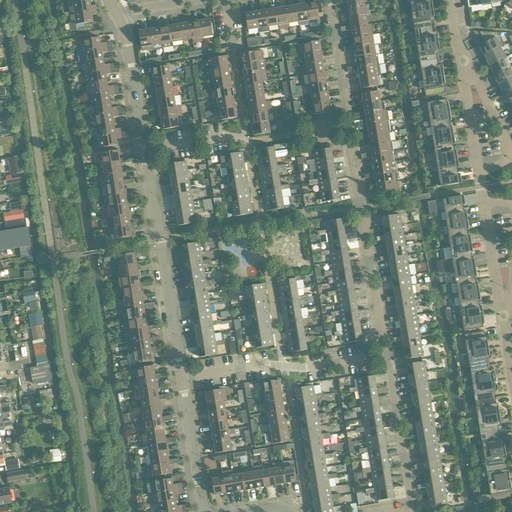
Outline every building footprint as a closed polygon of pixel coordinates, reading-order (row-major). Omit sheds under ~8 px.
[(73,7),(74,14),(96,10),(96,6),(91,6),(89,0),(88,0),(84,1),(84,0),(66,0),(68,5),(71,7),(73,7)] [(409,0),(412,13),(433,10),(432,3),(431,0),(409,0)] [(317,2),(306,4),(309,23),(309,25),(320,23),(317,2)] [(306,4),(296,6),(299,22),(299,25),(309,23),(306,4)] [(350,18),(366,15),(370,15),(369,5),(364,5),(348,8),(348,6),(342,7),(343,11),(348,10),(350,18)] [(296,6),(286,7),(289,24),(299,22),(296,6)] [(286,7),(276,9),(279,25),(279,30),(289,28),(289,24),(286,7)] [(276,9),(266,10),(268,27),(279,25),(276,9)] [(75,21),(70,22),(69,24),(70,32),(89,29),(88,23),(94,22),(92,16),(97,15),(96,10),(74,14),(75,21)] [(266,10),(256,12),(258,29),(268,27),(266,10)] [(412,13),(414,30),(435,27),(434,21),(435,21),(435,17),(433,10),(412,13)] [(258,29),(256,12),(245,14),(248,30),(258,29)] [(351,28),(368,25),(366,15),(350,18),(351,26),(351,28)] [(210,20),(200,21),(202,38),(213,36),(210,20)] [(200,21),(190,23),(192,39),(193,43),(203,42),(202,38),(200,21)] [(190,23),(180,24),(182,41),(192,39),(190,23)] [(180,24),(170,26),(172,43),(182,41),(180,24)] [(353,38),(374,35),(372,25),(368,25),(351,28),(351,26),(346,27),(346,31),(352,30),(353,38)] [(170,26),(159,28),(162,44),(163,48),(173,46),(172,43),(170,26)] [(414,30),(417,47),(439,43),(438,36),(437,32),(436,32),(435,27),(414,30)] [(162,44),(159,28),(149,29),(152,46),(153,49),(153,50),(163,49),(163,48),(162,44)] [(152,46),(149,29),(139,31),(142,51),(153,49),(152,46)] [(479,46),(484,56),(501,48),(505,46),(498,33),(479,32),(479,33),(480,33),(482,38),(485,43),(479,46)] [(355,48),(375,45),(374,35),(353,38),(354,46),(355,48)] [(78,41),(80,52),(112,47),(111,42),(101,44),(100,38),(78,41)] [(298,45),(300,55),(305,55),(321,52),(319,41),(298,45)] [(417,47),(420,64),(440,60),(439,55),(441,55),(440,51),(439,43),(417,47)] [(356,58),(377,55),(375,45),(355,48),(354,46),(349,47),(350,51),(355,50),(356,58)] [(81,63),(86,62),(103,59),(102,53),(113,52),(112,47),(80,52),(81,63)] [(484,56),(489,66),(506,57),(501,48),(484,56)] [(241,54),(242,65),(264,61),(262,51),(241,54)] [(305,55),(306,65),(323,62),(321,52),(305,55)] [(356,58),(358,66),(358,68),(380,65),(379,55),(377,55),(356,58)] [(210,59),(212,70),(228,67),(227,56),(210,59)] [(489,66),(494,75),(510,67),(506,57),(489,66)] [(86,62),(88,73),(115,68),(115,64),(104,65),(103,59),(86,62)] [(420,64),(423,80),(444,76),(443,69),(442,65),(441,66),(440,60),(420,64)] [(242,65),(244,75),(265,71),(264,61),(242,65)] [(306,65),(308,75),(324,72),(323,62),(306,65)] [(358,70),(360,78),(376,76),(382,75),(380,65),(358,68),(358,66),(352,67),(353,71),(358,70)] [(152,68),(154,79),(171,76),(169,66),(152,68)] [(212,70),(214,80),(230,77),(228,67),(212,70)] [(494,75),(499,85),(511,78),(511,70),(510,67),(494,75)] [(85,84),(90,84),(107,81),(106,75),(116,73),(115,68),(88,73),(83,74),(85,84)] [(244,75),(246,85),(262,82),(267,81),(265,71),(244,75)] [(308,75),(310,85),(326,82),(324,72),(308,75)] [(154,79),(156,89),(172,86),(171,76),(154,79)] [(376,76),(360,78),(361,89),(378,86),(376,76)] [(444,76),(423,80),(425,97),(446,94),(445,88),(446,88),(445,84),(446,84),(444,76)] [(214,80),(215,90),(232,87),(230,77),(214,80)] [(511,78),(499,85),(503,95),(511,90),(511,78)] [(90,84),(91,94),(119,90),(118,85),(108,87),(107,81),(90,84)] [(246,85),(247,95),(264,92),(262,82),(246,85)] [(310,85),(311,95),(328,92),(326,82),(310,85)] [(156,89),(157,99),(174,97),(172,86),(156,89)] [(215,90),(217,100),(233,97),(232,87),(215,90)] [(91,94),(93,105),(110,102),(109,96),(120,95),(119,90),(91,94)] [(511,90),(503,95),(508,105),(511,102),(511,90)] [(364,105),(380,102),(379,91),(362,94),(364,105)] [(247,95),(249,105),(265,102),(264,92),(247,95)] [(311,95),(313,105),(329,102),(328,92),(311,95)] [(157,99),(159,109),(176,107),(174,97),(157,99)] [(217,100),(219,110),(235,107),(233,97),(217,100)] [(424,114),(425,116),(450,112),(449,103),(447,103),(446,100),(427,103),(428,114),(424,114)] [(365,115),(382,112),(385,111),(384,101),(380,102),(364,105),(365,113),(365,115)] [(93,105),(95,116),(122,111),(122,107),(111,108),(110,102),(93,105)] [(249,105),(251,115),(267,112),(272,112),(270,102),(265,102),(249,105)] [(329,102),(313,105),(315,115),(331,113),(329,102)] [(159,109),(161,119),(177,117),(181,116),(180,106),(176,107),(159,109)] [(235,107),(219,110),(220,121),(237,118),(235,107)] [(95,116),(97,126),(114,124),(113,118),(123,116),(122,111),(95,116)] [(367,125),(384,122),(388,121),(389,121),(388,111),(385,111),(382,112),(365,115),(365,113),(360,113),(360,118),(366,117),(367,125)] [(251,115),(252,125),(269,123),(267,112),(251,115)] [(429,117),(431,127),(450,124),(450,121),(452,120),(450,112),(425,116),(425,118),(429,117)] [(177,117),(161,119),(163,130),(179,127),(177,117)] [(369,135),(385,132),(390,132),(388,121),(384,122),(367,125),(368,133),(369,135)] [(269,123),(252,125),(254,136),(270,133),(269,123)] [(97,126),(98,137),(126,133),(125,128),(115,130),(114,124),(97,126)] [(428,138),(428,140),(454,135),(453,127),(451,127),(450,124),(431,127),(432,137),(428,138)] [(370,145),(387,142),(392,142),(390,132),(385,132),(369,135),(368,133),(363,134),(364,138),(369,137),(370,145)] [(126,133),(98,137),(100,148),(117,145),(116,139),(127,137),(126,133)] [(433,141),(435,151),(454,148),(454,144),(455,144),(454,135),(428,140),(429,142),(433,141)] [(372,155),(389,153),(393,152),(394,152),(392,142),(387,142),(370,145),(372,153),(372,155)] [(256,150),(258,161),(276,158),(274,150),(286,148),(285,144),(274,146),(274,147),(256,150)] [(315,162),(333,159),(331,148),(313,151),(315,160),(310,160),(311,165),(315,164),(315,162)] [(432,162),(432,163),(458,159),(457,150),(455,151),(454,148),(435,151),(436,161),(432,162)] [(100,153),(102,164),(120,161),(120,159),(118,150),(100,153)] [(226,166),(244,163),(242,152),(225,155),(226,164),(222,164),(222,169),(227,168),(226,166)] [(374,165),(390,163),(395,162),(393,152),(389,153),(372,155),(372,153),(366,154),(367,158),(372,157),(374,165)] [(102,164),(104,175),(122,172),(120,164),(126,163),(125,158),(120,159),(120,161),(102,164)] [(258,161),(260,171),(277,168),(277,166),(276,158),(258,161)] [(317,172),(334,169),(333,159),(315,162),(315,164),(317,172)] [(437,165),(438,175),(458,171),(457,168),(459,168),(458,159),(432,163),(433,165),(437,165)] [(168,164),(170,175),(188,172),(188,174),(192,174),(191,169),(187,170),(186,162),(168,164)] [(228,176),(246,173),(244,163),(226,166),(227,168),(228,176)] [(374,165),(375,173),(375,175),(392,173),(390,163),(374,165)] [(260,171),(261,181),(279,178),(278,170),(282,169),(281,165),(277,166),(277,168),(260,171)] [(314,180),(314,185),(319,184),(318,182),(336,179),(334,169),(317,172),(318,180),(314,180)] [(458,171),(438,175),(440,185),(436,185),(436,187),(440,187),(441,187),(458,184),(462,183),(460,174),(458,174),(458,171)] [(101,186),(106,186),(124,183),(124,185),(129,184),(128,180),(123,180),(122,172),(104,175),(99,176),(101,186)] [(170,175),(171,185),(189,182),(188,174),(188,172),(170,175)] [(376,178),(377,186),(393,183),(398,182),(397,172),(392,173),(375,175),(375,173),(370,174),(370,178),(376,178)] [(230,186),(247,183),(246,173),(228,176),(229,184),(225,185),(226,189),(230,188),(230,186)] [(261,181),(263,191),(281,188),(280,186),(279,178),(261,181)] [(319,184),(320,192),(338,189),(336,179),(318,182),(319,184)] [(171,185),(173,195),(191,192),(191,194),(195,194),(195,189),(190,190),(189,182),(171,185)] [(393,183),(377,186),(379,196),(400,193),(398,182),(393,183)] [(106,186),(108,196),(125,193),(124,185),(124,183),(106,186)] [(230,188),(231,196),(249,193),(247,183),(230,186),(230,188)] [(263,191),(264,201),(282,198),(281,190),(285,189),(285,185),(280,186),(281,188),(263,191)] [(321,200),(317,201),(318,205),(322,204),(322,203),(339,200),(338,189),(320,192),(321,200)] [(173,195),(175,205),(192,202),(191,194),(191,192),(173,195)] [(108,196),(109,207),(127,204),(127,206),(132,205),(132,201),(127,202),(125,193),(108,196)] [(231,196),(233,204),(233,206),(251,203),(249,193),(231,196)] [(443,202),(445,212),(464,209),(464,205),(465,205),(464,196),(460,197),(443,199),(443,200),(438,201),(439,203),(443,202)] [(282,198),(264,201),(266,212),(284,209),(284,210),(289,210),(288,205),(284,206),(282,198)] [(175,205),(176,215),(194,212),(194,215),(199,214),(198,210),(194,210),(192,202),(175,205)] [(233,204),(228,205),(229,209),(233,208),(235,217),(252,214),(251,203),(233,206),(233,204)] [(109,207),(111,218),(129,215),(127,206),(127,204),(109,207)] [(442,223),(442,224),(468,220),(467,212),(465,212),(464,209),(445,212),(446,222),(442,223)] [(194,212),(176,215),(178,226),(196,223),(194,215),(194,212)] [(384,228),(402,225),(400,214),(382,217),(384,228)] [(108,229),(113,228),(131,225),(131,228),(136,227),(135,222),(130,223),(129,215),(111,218),(106,218),(108,229)] [(326,233),(344,230),(343,219),(325,222),(326,231),(326,233)] [(447,226),(448,236),(468,232),(467,229),(469,229),(468,220),(442,224),(443,226),(447,226)] [(131,225),(113,228),(115,240),(132,237),(131,228),(131,225)] [(385,238),(403,235),(402,225),(384,228),(385,236),(385,238)] [(0,231),(0,250),(1,250),(19,247),(30,246),(27,227),(0,231)] [(328,243),(346,240),(344,230),(326,233),(326,231),(322,231),(323,236),(327,235),(328,243)] [(446,246),(446,248),(472,244),(470,235),(468,236),(468,232),(448,236),(450,246),(446,246)] [(387,248),(405,245),(403,235),(385,238),(385,236),(381,237),(382,241),(386,240),(387,248)] [(181,245),(183,256),(201,253),(199,245),(204,244),(203,240),(199,241),(199,242),(181,245)] [(330,253),(348,250),(346,240),(328,243),(329,251),(330,253)] [(451,249),(452,259),(472,256),(471,253),(473,252),(472,244),(446,248),(446,250),(451,249)] [(389,258),(407,255),(405,245),(387,248),(389,256),(389,258)] [(32,257),(30,246),(19,247),(21,258),(32,257)] [(331,263),(349,260),(348,250),(330,253),(329,251),(325,251),(326,256),(330,255),(331,263)] [(117,256),(119,267),(137,264),(136,262),(135,253),(117,256)] [(183,256),(185,266),(203,263),(202,261),(201,253),(183,256)] [(390,268),(408,265),(407,255),(389,258),(389,256),(384,257),(385,261),(389,260),(390,268)] [(450,270),(450,272),(476,268),(474,259),(472,259),(472,256),(452,259),(454,269),(450,270)] [(185,266),(186,276),(204,273),(203,265),(207,265),(206,260),(202,261),(203,263),(185,266)] [(333,273),(351,270),(349,260),(331,263),(333,271),(333,273)] [(119,267),(121,277),(139,275),(137,266),(142,265),(142,261),(136,262),(137,264),(119,267)] [(392,278),(410,275),(408,265),(390,268),(392,276),(392,278)] [(454,273),(456,283),(476,280),(475,277),(477,276),(476,268),(450,272),(450,274),(454,273)] [(335,283),(353,280),(351,270),(333,273),(333,271),(329,272),(329,276),(333,275),(335,283)] [(186,276),(188,286),(206,283),(205,281),(204,273),(186,276)] [(121,277),(122,288),(140,285),(141,288),(146,287),(145,282),(140,283),(139,275),(121,277)] [(394,288),(412,286),(410,275),(392,278),(392,276),(387,277),(388,281),(392,280),(394,288)] [(278,282),(279,292),(297,289),(296,281),(300,281),(299,276),(295,277),(295,279),(278,282)] [(188,286),(190,296),(207,294),(206,285),(210,285),(210,280),(205,281),(206,283),(188,286)] [(336,293),(354,290),(353,280),(335,283),(336,291),(336,293)] [(453,294),(454,295),(479,291),(478,283),(476,283),(476,280),(456,283),(458,293),(453,294)] [(248,297),(266,295),(264,284),(246,287),(248,295),(248,297)] [(122,288),(124,299),(142,296),(141,288),(140,285),(122,288)] [(395,299),(413,296),(412,286),(394,288),(395,297),(395,299)] [(279,292),(281,302),(299,299),(298,297),(297,289),(279,292)] [(338,303),(356,301),(354,290),(336,293),(336,291),(332,292),(333,296),(337,295),(338,303)] [(26,293),(27,301),(36,300),(35,291),(26,293)] [(458,297),(460,307),(479,304),(479,300),(481,300),(479,291),(454,295),(454,297),(458,297)] [(190,296),(191,307),(209,304),(209,302),(207,294),(190,296)] [(250,308),(267,305),(266,295),(248,297),(248,295),(243,296),(244,300),(248,300),(250,308)] [(124,299),(126,310),(144,307),(144,309),(149,308),(148,303),(143,304),(142,296),(124,299)] [(397,309),(415,306),(413,296),(395,299),(395,297),(391,297),(392,301),(396,301),(397,309)] [(281,302),(283,312),(300,309),(299,302),(303,301),(303,297),(298,297),(299,299),(281,302)] [(191,307),(193,317),(211,314),(210,306),(214,305),(213,301),(209,302),(209,304),(191,307)] [(340,314),(358,311),(356,301),(338,303),(339,311),(340,314)] [(457,317),(458,319),(483,315),(482,307),(480,307),(479,304),(460,307),(462,317),(457,317)] [(251,318),(269,315),(267,305),(250,308),(251,315),(251,318)] [(399,319),(417,316),(415,306),(397,309),(398,317),(399,319)] [(126,310),(128,320),(146,318),(144,309),(144,307),(126,310)] [(283,312),(284,322),(302,320),(302,317),(300,309),(283,312)] [(340,316),(341,324),(359,321),(358,311),(340,314),(339,311),(335,312),(336,316),(340,316)] [(193,317),(195,327),(212,324),(212,322),(211,314),(193,317)] [(252,320),(253,328),(271,325),(269,315),(251,318),(251,315),(247,316),(247,320),(252,320)] [(483,315),(458,319),(458,321),(462,320),(464,331),(483,328),(483,324),(485,324),(483,315)] [(400,329),(418,326),(417,316),(399,319),(398,317),(394,317),(395,322),(399,321),(400,329)] [(284,322),(286,333),(304,330),(302,322),(307,321),(306,317),(302,317),(302,320),(284,322)] [(128,320),(129,331),(147,328),(148,331),(153,330),(152,325),(147,326),(146,318),(128,320)] [(195,327),(196,337),(214,334),(213,326),(217,325),(216,321),(212,322),(212,324),(195,327)] [(341,324),(343,331),(343,334),(361,331),(359,321),(341,324)] [(253,328),(254,336),(255,338),(272,335),(271,325),(253,328)] [(402,337),(402,339),(420,336),(418,326),(400,329),(402,337)] [(31,328),(34,341),(42,340),(40,327),(31,328)] [(129,331),(131,342),(149,339),(148,331),(147,328),(129,331)] [(286,333),(288,343),(305,340),(305,338),(304,330),(286,333)] [(339,336),(343,336),(345,344),(363,341),(361,331),(343,334),(343,331),(338,332),(339,336)] [(467,352),(489,348),(487,341),(487,337),(485,337),(484,331),(464,334),(467,352)] [(196,337),(198,347),(216,344),(215,342),(214,334),(196,337)] [(254,336),(250,336),(251,341),(255,340),(256,348),(274,345),(272,335),(255,338),(254,336)] [(402,341),(404,349),(421,346),(420,336),(402,339),(402,337),(397,338),(398,342),(402,341)] [(305,340),(288,343),(289,353),(307,350),(306,342),(310,341),(309,337),(305,338),(305,340)] [(131,342),(133,352),(151,349),(151,352),(156,351),(155,346),(150,347),(149,339),(131,342)] [(216,344),(198,347),(200,358),(218,355),(216,346),(220,345),(220,341),(215,342),(216,344)] [(421,346),(404,349),(405,360),(423,357),(421,346)] [(470,368),(490,365),(489,360),(490,359),(490,355),(489,348),(467,352),(470,368)] [(151,349),(133,352),(135,364),(153,361),(151,352),(151,349)] [(408,375),(426,372),(424,362),(406,365),(408,375)] [(30,368),(34,384),(48,381),(53,380),(50,370),(49,364),(37,367),(30,368)] [(472,385),(494,381),(493,374),(492,370),(491,370),(490,365),(470,368),(472,385)] [(135,369),(137,380),(155,377),(155,375),(153,366),(135,369)] [(410,385),(427,382),(426,372),(408,375),(409,383),(410,385)] [(137,380),(139,390),(157,388),(156,379),(161,378),(160,374),(155,375),(155,377),(137,380)] [(358,389),(376,387),(374,376),(356,379),(358,387),(353,388),(354,392),(358,392),(358,389)] [(262,394),(265,393),(281,391),(280,380),(260,383),(262,394)] [(475,401),(495,398),(494,393),(496,393),(495,389),(494,381),(472,385),(475,401)] [(411,395),(429,393),(427,382),(410,385),(409,383),(405,384),(406,388),(410,387),(411,395)] [(295,389),(297,399),(315,397),(315,399),(319,398),(319,394),(315,394),(313,386),(295,389)] [(360,400),(378,397),(376,387),(358,389),(358,392),(360,400)] [(139,390),(141,401),(159,398),(159,400),(164,400),(163,395),(158,396),(157,388),(139,390)] [(205,392),(207,403),(223,400),(226,400),(225,389),(205,392)] [(265,393),(267,403),(283,401),(281,391),(265,393)] [(413,406),(431,403),(429,393),(411,395),(413,403),(413,406)] [(297,399),(299,410),(316,407),(315,399),(315,397),(297,399)] [(361,410),(379,407),(378,397),(360,400),(361,408),(357,408),(357,412),(362,412),(361,410)] [(141,401),(143,412),(160,409),(159,400),(159,398),(141,401)] [(478,418),(500,415),(498,407),(498,403),(496,404),(495,398),(475,401),(478,417),(478,418)] [(207,403),(209,413),(225,410),(223,400),(207,403)] [(265,414),(268,413),(285,411),(283,401),(267,403),(264,404),(265,414)] [(415,416),(432,413),(431,403),(413,406),(413,403),(408,404),(409,408),(413,408),(415,416)] [(0,418),(2,418),(1,413),(10,412),(9,407),(0,409),(0,418)] [(299,410),(300,420),(318,417),(318,419),(323,418),(322,414),(318,415),(316,407),(299,410)] [(363,420),(381,417),(379,407),(361,410),(362,412),(363,420)] [(138,412),(140,423),(162,420),(163,422),(167,421),(167,416),(162,417),(160,409),(143,412),(138,412)] [(209,413),(210,423),(227,420),(225,410),(209,413)] [(268,413),(270,423),(286,421),(285,411),(268,413)] [(416,426),(434,423),(432,413),(415,416),(416,424),(416,426)] [(481,435),(501,432),(500,426),(501,426),(501,422),(500,415),(478,418),(478,417),(473,418),(474,420),(478,419),(481,435)] [(300,420),(302,430),(320,427),(318,419),(318,417),(300,420)] [(365,430),(382,427),(381,417),(363,420),(364,428),(360,428),(361,433),(365,432),(365,430)] [(0,427),(12,425),(12,421),(3,422),(2,418),(0,418),(0,427)] [(142,434),(146,433),(164,430),(163,422),(162,420),(140,423),(142,434)] [(210,423),(212,433),(228,430),(227,420),(210,423)] [(270,423),(271,434),(288,431),(286,421),(270,423)] [(418,436),(436,433),(434,423),(416,426),(416,424),(412,424),(412,428),(417,428),(418,436)] [(0,436),(5,435),(4,431),(13,429),(12,425),(0,427),(0,436)] [(302,430),(304,440),(321,437),(322,439),(326,438),(325,434),(321,435),(320,427),(302,430)] [(366,440),(384,437),(382,427),(365,430),(365,432),(366,440)] [(146,433),(148,444),(166,441),(166,443),(171,442),(170,438),(165,439),(164,430),(146,433)] [(212,433),(214,443),(230,440),(229,436),(234,435),(233,430),(228,430),(212,433)] [(288,431),(271,434),(267,434),(268,445),(290,442),(288,431)] [(481,435),(483,451),(505,448),(504,441),(503,437),(502,437),(501,432),(481,435)] [(419,446),(437,443),(436,433),(418,436),(419,444),(419,446)] [(304,440),(305,450),(323,447),(322,439),(321,437),(304,440)] [(368,450),(386,447),(384,437),(366,440),(368,448),(363,449),(364,453),(368,452),(368,450)] [(230,440),(214,443),(215,454),(232,451),(230,440)] [(148,444),(150,455),(167,452),(166,443),(166,441),(148,444)] [(420,448),(421,456),(439,453),(437,443),(419,446),(419,444),(415,445),(416,449),(420,448)] [(305,450),(307,460),(325,457),(325,459),(329,459),(329,454),(324,455),(323,447),(305,450)] [(370,460),(387,457),(386,447),(368,450),(368,452),(370,460)] [(483,452),(486,468),(506,465),(505,459),(507,459),(506,455),(505,448),(483,451),(479,451),(479,453),(483,452)] [(61,461),(59,450),(50,451),(52,463),(61,461)] [(150,455),(151,465),(169,462),(169,465),(175,464),(174,459),(169,460),(167,452),(150,455)] [(423,466),(441,463),(439,453),(421,456),(422,464),(423,466)] [(3,454),(0,454),(0,466),(5,466),(6,471),(20,469),(18,460),(5,462),(3,454)] [(307,460),(309,470),(326,467),(325,459),(325,457),(307,460)] [(371,470),(389,467),(387,457),(370,460),(371,468),(367,469),(367,473),(372,472),(371,470)] [(293,461),(282,463),(286,484),(296,482),(293,461)] [(169,462),(151,465),(147,466),(149,477),(171,474),(169,465),(169,462)] [(272,464),(273,469),(276,485),(286,484),(282,463),(272,464)] [(423,468),(424,476),(442,473),(441,463),(423,466),(422,464),(418,465),(419,469),(423,468)] [(486,468),(489,485),(510,481),(509,474),(508,470),(507,470),(506,465),(486,468)] [(252,468),(253,472),(255,489),(265,487),(263,471),(262,466),(252,468)] [(309,470),(310,480),(328,477),(328,480),(333,479),(332,475),(328,475),(326,467),(309,470)] [(372,472),(373,480),(391,478),(389,467),(371,470),(372,472)] [(273,469),(263,471),(265,487),(276,485),(273,469)] [(8,474),(9,482),(28,479),(27,471),(8,474)] [(222,472),(222,477),(225,494),(235,492),(233,476),(232,471),(222,472)] [(253,472),(243,474),(245,490),(255,489),(253,472)] [(424,476),(426,484),(426,486),(444,483),(442,473),(424,476)] [(243,474),(233,476),(235,492),(245,490),(243,474)] [(225,494),(222,477),(212,479),(213,487),(215,495),(225,494)] [(310,480),(312,490),(330,488),(328,480),(328,477),(310,480)] [(375,493),(375,491),(392,488),(391,478),(373,480),(374,488),(370,489),(371,493),(375,493)] [(150,482),(152,493),(184,488),(183,483),(173,485),(172,479),(150,482)] [(510,481),(489,485),(490,495),(477,497),(478,504),(491,502),(511,499),(511,493),(511,492),(511,491),(511,488),(510,481)] [(426,488),(428,496),(446,494),(444,483),(426,486),(426,484),(422,485),(422,489),(426,488)] [(0,504),(12,503),(9,488),(0,489),(0,504)] [(153,504),(158,503),(175,500),(174,494),(185,493),(184,488),(152,493),(153,504)] [(312,490),(313,500),(331,498),(332,500),(336,499),(335,495),(331,495),(330,488),(312,490)] [(375,491),(375,493),(376,501),(394,498),(392,488),(375,491)] [(446,494),(428,496),(430,507),(447,504),(446,494)] [(313,500),(315,511),(333,508),(332,500),(331,498),(313,500)] [(158,503),(159,511),(171,511),(187,509),(187,505),(176,506),(175,500),(158,503)]
